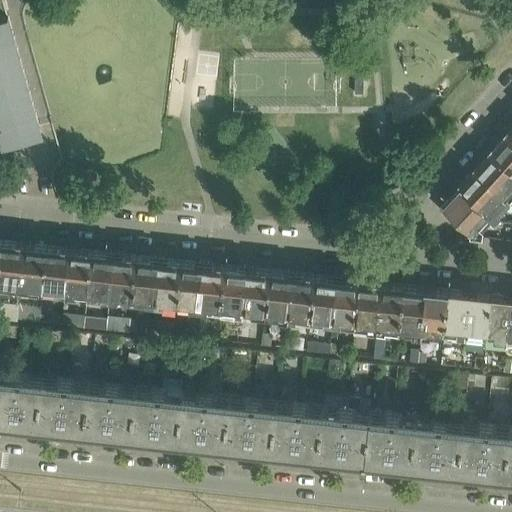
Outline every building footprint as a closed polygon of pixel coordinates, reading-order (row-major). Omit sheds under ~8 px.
[(6,144),(8,148),(9,148),(8,144),(12,142),(13,145),(40,138),(39,135),(41,134),(8,16),(0,18),(0,123),(6,144)] [(511,134),(509,132),(493,150),(511,167),(511,134)] [(478,167),(511,198),(511,197),(511,167),(493,150),(478,167)] [(461,186),(495,216),(511,198),(478,167),(461,186)] [(495,216),(461,186),(441,207),(461,226),(464,223),(471,229),(471,234),(484,235),(485,228),(495,216)] [(3,240),(0,267),(0,277),(13,279),(13,284),(21,285),(26,242),(3,240)] [(47,244),(26,242),(21,285),(30,286),(30,280),(44,282),(47,244)] [(57,289),(65,290),(70,247),(47,244),(44,282),(57,283),(57,289)] [(92,249),(70,247),(65,290),(74,291),(75,285),(88,287),(92,249)] [(92,249),(88,287),(103,288),(102,295),(110,296),(115,252),(92,249)] [(137,254),(115,252),(110,296),(119,297),(120,290),(133,292),(137,254)] [(146,300),(154,301),(159,257),(137,254),(133,292),(147,293),(146,300)] [(159,257),(154,301),(164,302),(165,295),(177,296),(181,259),(159,257)] [(203,261),(181,259),(177,296),(192,298),(191,305),(199,305),(203,261)] [(222,301),(226,264),(203,261),(199,305),(209,306),(209,300),(222,301)] [(226,264),(222,301),(237,303),(236,309),(244,310),(248,266),(226,264)] [(248,266),(244,310),(253,311),(254,305),(266,306),(270,269),(248,266)] [(280,314),(288,315),(293,271),(270,269),(266,306),(281,308),(280,314)] [(293,271),(288,315),(298,316),(299,310),(311,311),(315,274),(293,271)] [(325,319),(333,320),(337,276),(315,274),(311,311),(326,313),(325,319)] [(337,276),(333,320),(342,321),(341,330),(354,331),(356,316),(360,278),(337,276)] [(360,278),(356,316),(370,317),(369,324),(378,325),(383,281),(360,278)] [(405,283),(383,281),(378,325),(387,326),(388,320),(400,321),(405,283)] [(405,283),(400,321),(414,322),(414,329),(422,330),(427,286),(405,283)] [(449,288),(427,286),(422,330),(431,331),(432,325),(446,326),(449,288)] [(449,288),(446,326),(445,335),(465,337),(470,290),(449,288)] [(465,337),(485,339),(490,293),(470,290),(465,337)] [(490,293),(485,339),(507,342),(511,295),(490,293)] [(43,302),(9,302),(9,316),(43,316),(43,302)] [(80,316),(80,324),(109,325),(109,317),(80,316)] [(129,330),(151,332),(152,319),(144,318),(143,320),(130,319),(129,330)] [(152,319),(151,332),(174,334),(175,321),(152,319)] [(0,322),(0,335),(19,338),(20,325),(0,322)] [(0,419),(15,422),(20,372),(0,369),(0,419)] [(20,372),(15,422),(38,424),(44,375),(20,372)] [(44,375),(38,424),(62,426),(67,377),(44,375)] [(67,377),(62,426),(85,429),(91,380),(67,377)] [(85,429),(109,431),(114,382),(91,380),(85,429)] [(109,431),(132,434),(137,385),(114,382),(109,431)] [(137,385),(132,434),(147,436),(155,437),(161,387),(137,385)] [(184,390),(161,387),(155,437),(163,438),(179,439),(184,390)] [(208,392),(184,390),(179,439),(202,442),(208,392)] [(208,392),(202,442),(226,444),(231,395),(208,392)] [(254,397),(231,395),(226,444),(249,447),(254,397)] [(249,447),(272,449),(278,400),(254,397),(249,447)] [(278,400),(272,449),(296,452),(301,402),(278,400)] [(296,452),(319,454),(324,405),(301,402),(296,452)] [(348,407),(324,405),(319,454),(342,457),(348,407)] [(342,457),(366,459),(371,410),(348,407),(342,457)] [(366,459),(389,462),(395,412),(371,410),(366,459)] [(418,415),(395,412),(389,462),(413,464),(418,415)] [(413,464),(436,467),(441,417),(418,415),(413,464)] [(436,467),(459,469),(465,420),(441,417),(436,467)] [(459,469),(483,472),(488,422),(465,420),(459,469)] [(488,422),(483,472),(506,474),(511,425),(488,422)]
